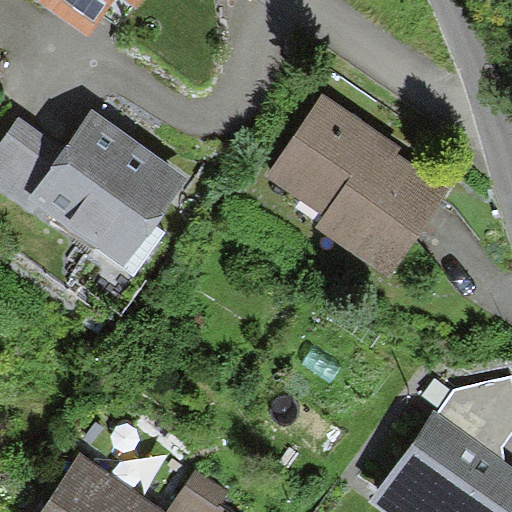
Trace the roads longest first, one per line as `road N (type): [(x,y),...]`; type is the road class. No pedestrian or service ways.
road 1 (residential): [(491,134),(297,0)]
road 2 (residential): [(491,134),(455,0)]
